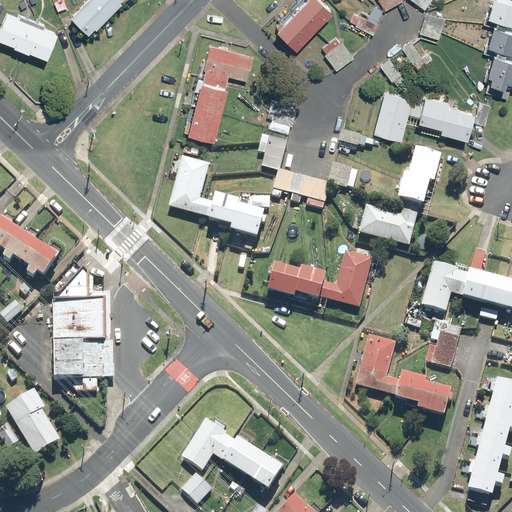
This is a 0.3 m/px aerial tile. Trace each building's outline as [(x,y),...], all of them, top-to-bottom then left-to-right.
[(116,0),(82,0),(67,16),(85,33),(91,27),(93,29),(119,2),(116,0)] [(329,11),(317,0),(295,0),(276,21),(280,24),(274,30),(295,49),(329,11)] [(401,0),(377,0),(385,11),(401,0)] [(511,2),(504,0),(488,0),(484,18),(511,25),(511,2)] [(43,27),(44,25),(19,14),(17,17),(4,12),(0,20),(0,39),(12,44),(11,47),(26,52),(27,50),(44,57),(54,32),(43,27)] [(378,22),(359,14),(353,26),(373,35),(378,22)] [(511,31),(491,26),(485,46),(511,53),(511,31)] [(339,43),(334,37),(320,48),(325,54),(323,55),(336,71),(353,56),(341,41),(339,43)] [(416,70),(431,58),(427,52),(421,56),(409,40),(399,48),(416,70)] [(253,55),(208,45),(200,80),(196,79),(183,134),(212,140),(227,76),(247,81),(253,55)] [(511,83),(511,58),(490,53),(481,92),(507,98),(511,83)] [(388,59),(378,67),(390,82),(393,80),(396,85),(404,79),(388,59)] [(438,132),(464,139),(471,114),(444,107),(446,101),(420,94),(418,102),(410,100),(411,98),(383,90),(371,132),(400,140),(407,113),(416,115),(414,121),(439,127),(438,132)] [(292,125),(297,101),(271,96),(266,120),(292,125)] [(359,136),(340,132),(338,143),(364,148),(366,141),(358,139),(359,136)] [(286,143),(261,137),(257,154),(263,155),(260,168),(276,173),(279,173),(286,143)] [(418,210),(420,211),(426,188),(431,189),(439,160),(412,154),(405,182),(400,181),(394,204),(402,206),(418,210)] [(209,205),(198,202),(207,166),(179,159),(166,211),(205,221),(204,226),(227,232),(226,236),(254,243),(260,217),(235,211),(236,205),(210,199),(209,205)] [(331,165),(326,185),(328,185),(352,191),(357,171),(331,165)] [(298,204),(300,198),(306,200),(305,206),(322,210),(328,185),(326,185),(279,173),(276,173),(270,197),(280,200),(282,194),(292,196),(290,202),(298,204)] [(418,210),(402,206),(399,218),(364,209),(357,236),(408,249),(418,210)] [(41,282),(58,254),(48,248),(44,253),(32,245),(35,240),(23,232),(20,237),(8,230),(12,225),(0,217),(0,255),(2,257),(0,260),(8,266),(11,262),(26,272),(23,276),(31,282),(34,277),(41,282)] [(481,307),(478,319),(494,323),(497,312),(511,316),(511,314),(511,263),(507,281),(481,274),(486,256),(472,252),(467,270),(454,266),(453,270),(432,265),(420,310),(444,317),(449,298),(481,307)] [(371,260),(344,253),(334,290),(322,287),(318,302),(357,312),(371,260)] [(270,270),(263,295),(291,302),(292,298),(316,304),(323,278),(298,272),(296,278),(270,270)] [(31,292),(22,284),(15,291),(24,299),(31,292)] [(23,311),(15,302),(0,316),(0,318),(7,326),(23,311)] [(43,307),(44,389),(98,388),(97,306),(43,307)] [(429,342),(437,343),(435,350),(428,348),(424,365),(450,370),(457,339),(459,329),(445,327),(443,337),(438,335),(439,331),(432,329),(429,342)] [(393,344),(366,337),(354,389),(391,398),(390,404),(413,410),(412,414),(439,421),(445,395),(421,389),(422,384),(397,378),(396,382),(385,380),(393,344)] [(511,387),(490,382),(487,394),(491,395),(487,410),(483,409),(479,423),(484,424),(480,438),(477,437),(473,450),(477,451),(473,464),(470,463),(466,476),(470,477),(465,495),(488,501),(491,488),(499,490),(501,481),(494,479),(498,462),(507,464),(510,455),(501,453),(505,434),(511,435),(511,426),(508,425),(511,408),(511,387)] [(44,410),(34,393),(4,410),(32,458),(58,443),(40,413),(44,410)] [(3,428),(0,423),(0,439),(7,450),(17,443),(6,426),(3,428)] [(264,495),(282,467),(272,461),(269,466),(244,450),(247,445),(237,439),(234,444),(224,437),(225,436),(204,423),(180,460),(201,473),(211,458),(221,465),(220,467),(264,495)] [(212,492),(195,475),(179,492),(196,508),(212,492)] [(246,493),(231,482),(226,490),(240,501),(246,493)] [(321,511),(322,511),(315,504),(307,511),(302,511),(292,502),(282,511),(321,511)]
